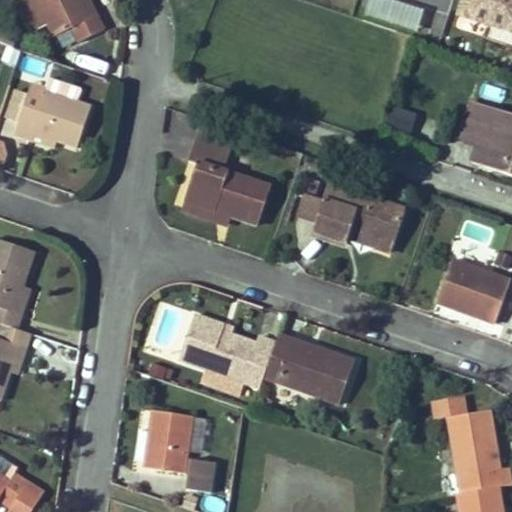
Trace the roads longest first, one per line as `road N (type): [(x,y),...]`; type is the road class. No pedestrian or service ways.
road 1 (residential): [(125,230),(511,367)]
road 2 (residential): [(146,78),(511,204)]
road 3 (residential): [(125,230),(78,511)]
road 4 (residential): [(146,78),(125,230)]
road 5 (residential): [(125,230),(101,236),(0,200)]
